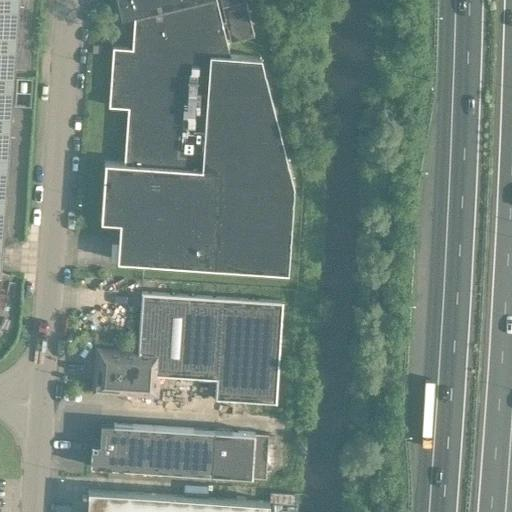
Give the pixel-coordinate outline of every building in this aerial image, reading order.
[(0,0),(0,238),(16,0),(0,0)] [(119,222),(118,233),(116,260),(287,272),(293,186),(260,57),(229,54),(215,0),(116,0),(120,16),(134,13),(131,48),(112,46),(108,106),(127,107),(123,163),(104,161),(100,220),(119,222)] [(156,395),(157,375),(215,378),(213,398),(275,402),(282,301),(140,291),(136,351),(96,349),(94,391),(156,395)] [(100,422),(99,438),(98,443),(90,443),(89,465),(265,477),(268,433),(100,422)] [(87,489),(85,511),(267,511),(268,501),(87,489)]
